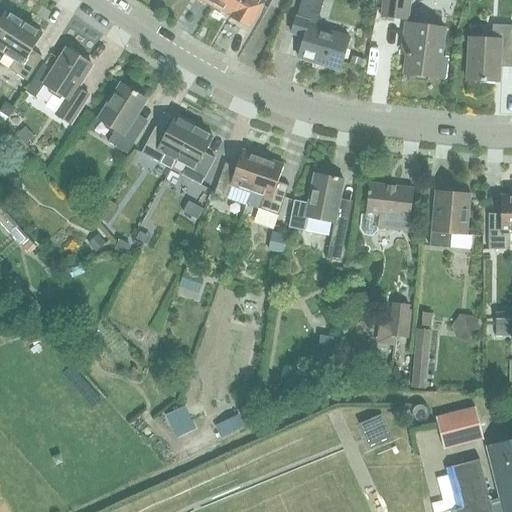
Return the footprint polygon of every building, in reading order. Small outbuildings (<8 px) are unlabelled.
[(215,0),(212,6),(230,16),(239,0),(215,0)] [(239,0),(230,16),(249,28),(264,1),(263,0),(239,0)] [(316,28),(324,1),(321,0),(300,0),(291,33),(305,37),(298,58),(339,71),(349,39),(316,28)] [(405,19),(408,0),(383,0),(381,16),(405,19)] [(0,54),(2,56),(23,23),(4,11),(0,17),(0,54)] [(23,23),(2,56),(14,63),(9,71),(26,82),(41,57),(32,52),(42,35),(23,23)] [(437,78),(444,29),(405,23),(403,39),(407,40),(403,73),(437,78)] [(511,57),(511,25),(490,24),(490,39),(467,38),(466,80),(498,81),(499,56),(511,57)] [(45,106),(57,114),(56,115),(70,125),(88,96),(77,89),(91,66),(65,49),(42,85),(54,93),(45,106)] [(353,57),(351,64),(360,67),(362,59),(353,57)] [(131,126),(146,102),(120,85),(98,121),(115,132),(108,144),(127,156),(141,133),(131,126)] [(6,106),(2,112),(9,117),(13,110),(6,106)] [(174,160),(193,128),(174,117),(165,134),(155,128),(140,154),(158,164),(163,154),(174,160)] [(212,138),(193,128),(174,160),(185,166),(180,176),(200,186),(214,160),(204,154),(212,138)] [(250,195),(262,158),(241,151),(236,168),(224,164),(213,198),(224,202),(229,187),(250,195)] [(262,158),(250,195),(261,198),(257,209),(278,216),(288,186),(277,182),(283,166),(262,158)] [(334,223),(328,251),(327,259),(338,261),(340,253),(347,215),(335,213),(342,179),(332,177),(332,178),(313,175),(305,217),(334,223)] [(369,183),(365,215),(361,214),(360,228),(364,235),(367,235),(376,230),(376,227),(377,227),(408,231),(413,188),(369,183)] [(433,218),(432,246),(453,247),(454,233),(470,233),(471,192),(446,191),(445,219),(433,218)] [(509,231),(511,231),(511,195),(500,195),(499,214),(487,214),(487,248),(509,248),(509,231)] [(189,202),(183,213),(198,221),(204,210),(189,202)] [(0,222),(10,234),(19,226),(0,204),(0,222)] [(19,226),(10,234),(20,245),(27,238),(29,237),(19,226)] [(273,233),(269,251),(282,254),(286,236),(273,233)] [(27,238),(20,245),(27,253),(35,247),(27,238)] [(98,238),(90,246),(97,253),(105,246),(98,238)] [(119,244),(114,252),(125,258),(129,250),(119,244)] [(15,281),(0,263),(0,278),(41,326),(50,317),(17,279),(15,281)] [(185,271),(179,286),(198,293),(204,278),(185,271)] [(389,317),(390,317),(388,337),(409,339),(412,310),(407,310),(407,305),(391,303),(389,317)] [(422,313),(421,327),(431,328),(432,314),(422,313)] [(511,313),(496,314),(496,324),(496,336),(511,336),(511,313)] [(473,316),(459,315),(451,327),(457,340),(471,341),(479,329),(473,316)] [(417,328),(410,386),(423,387),(430,329),(417,328)] [(184,407),(167,415),(177,436),(193,429),(184,407)] [(436,417),(444,450),(484,439),(475,407),(436,417)] [(239,416),(216,427),(221,438),(244,427),(239,416)] [(382,416),(360,426),(369,447),(391,437),(382,416)] [(511,511),(511,443),(490,449),(503,500),(492,503),(480,461),(447,470),(458,510),(452,511),(511,511)]
